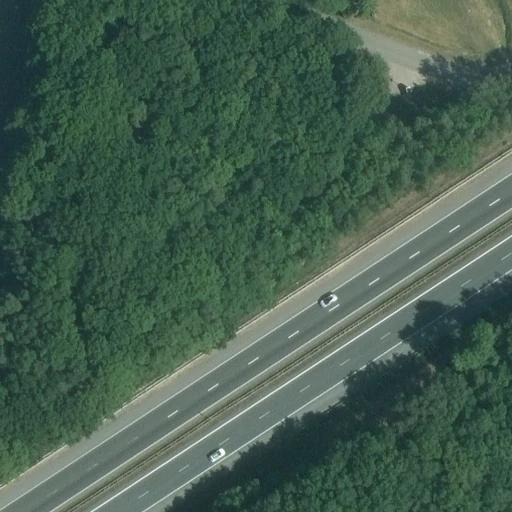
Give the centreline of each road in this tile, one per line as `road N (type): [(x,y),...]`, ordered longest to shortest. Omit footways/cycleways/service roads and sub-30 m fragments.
road 1 (motorway): [(511,191),(23,511)]
road 2 (motorway): [(117,511),(511,252)]
road 3 (unclassified): [(253,0),(461,77),(511,77)]
